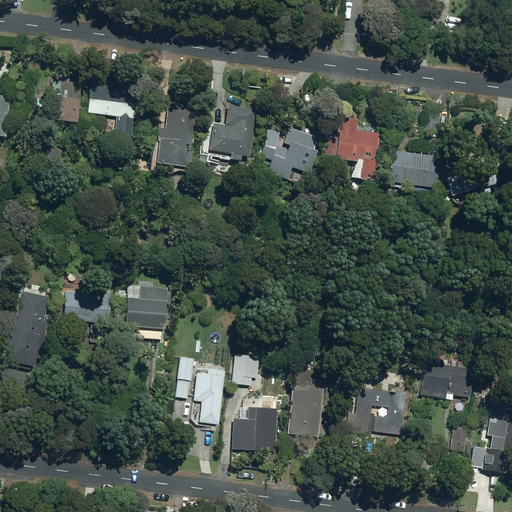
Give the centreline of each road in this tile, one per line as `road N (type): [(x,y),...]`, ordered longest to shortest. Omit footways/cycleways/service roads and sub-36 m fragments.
road 1 (residential): [(511,88),(0,20)]
road 2 (residential): [(0,463),(423,511)]
